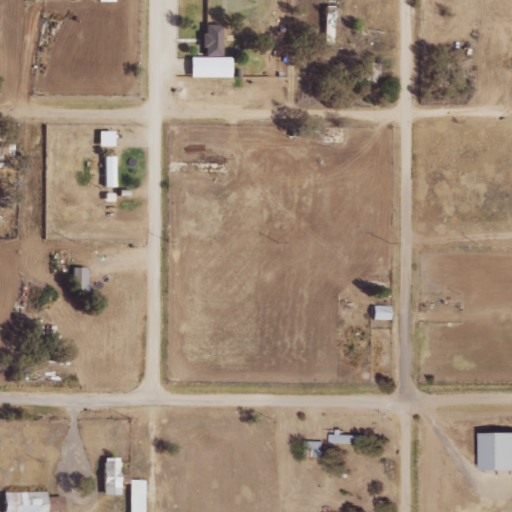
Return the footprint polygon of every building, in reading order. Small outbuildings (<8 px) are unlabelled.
[(333,29),(333,7),(322,7),(322,29),(333,29)] [(185,77),(227,78),(227,57),(217,57),(218,25),(200,25),(199,58),(186,57),(185,77)] [(95,146),(110,147),(110,131),(95,131),(95,146)] [(101,188),(112,187),(112,156),(100,157),(101,188)] [(388,320),(387,306),(369,306),(370,320),(388,320)] [(511,432),(477,433),(478,471),(511,470),(511,432)] [(320,457),(320,441),(302,441),(301,457),(320,457)] [(117,463),(100,462),(99,495),(117,495),(117,483),(126,484),(126,475),(117,475),(117,463)] [(125,511),(140,511),(141,480),(127,480),(125,511)] [(0,492),(0,511),(43,511),(59,511),(59,497),(43,497),(43,492),(0,492)]
